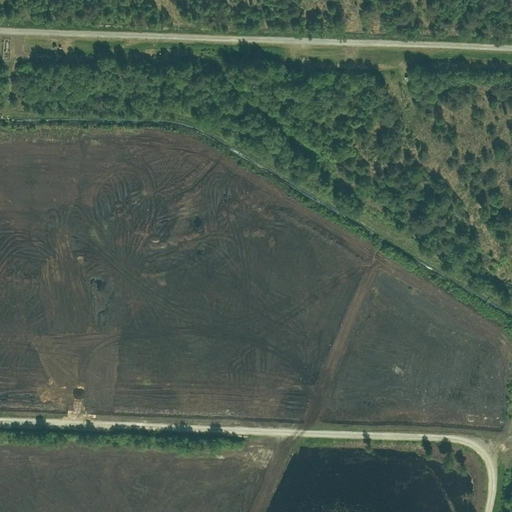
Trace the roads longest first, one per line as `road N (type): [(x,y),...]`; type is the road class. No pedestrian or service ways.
road 1 (track): [(487,511),(489,451),(470,432),(0,419)]
road 2 (track): [(511,46),(0,29)]
road 3 (track): [(140,34),(90,51),(15,54)]
